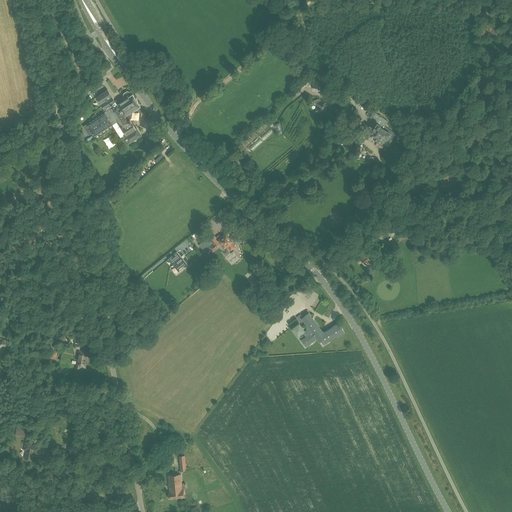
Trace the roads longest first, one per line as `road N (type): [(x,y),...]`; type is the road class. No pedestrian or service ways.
road 1 (unclassified): [(143,511),(62,118)]
road 2 (secondary): [(319,276),(174,136),(124,68)]
road 3 (secondary): [(447,511),(358,333),(319,276)]
road 4 (track): [(284,29),(302,35),(367,116),(359,125),(378,153)]
road 5 (track): [(369,224),(476,198),(511,229)]
road 6 (unclassified): [(319,276),(374,217),(390,175),(378,153)]
road 7 (track): [(182,127),(200,99),(284,29)]
